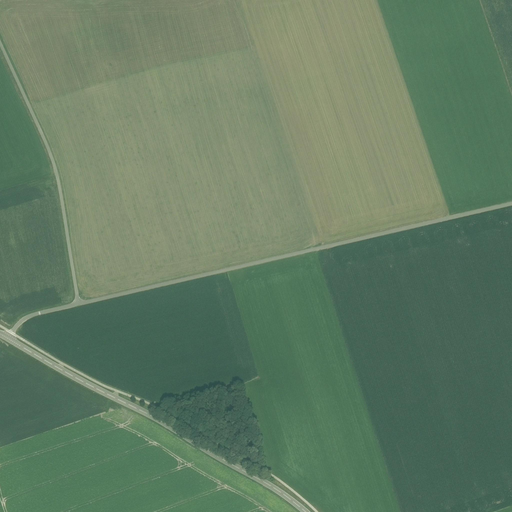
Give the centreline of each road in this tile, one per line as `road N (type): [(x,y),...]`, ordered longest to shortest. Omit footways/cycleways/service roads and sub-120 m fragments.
road 1 (unclassified): [(78,303),(511,204)]
road 2 (secondary): [(304,511),(7,338)]
road 3 (unclassified): [(78,303),(58,180),(0,43)]
